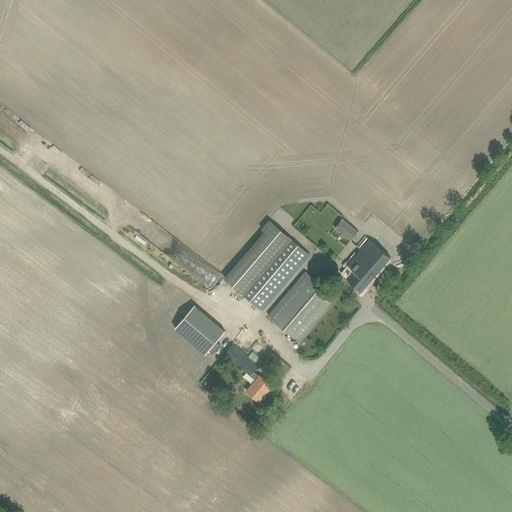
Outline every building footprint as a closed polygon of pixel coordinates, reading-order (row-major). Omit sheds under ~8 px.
[(426,164),(403,191),(428,212),(451,185),(426,164)] [(367,229),(382,208),(374,203),(359,223),(367,229)] [(335,228),(351,241),(359,232),(343,218),(335,228)] [(310,254),(270,220),(262,229),(266,232),(226,279),(262,310),(310,254)] [(369,239),(341,273),(347,279),(362,291),(391,257),(369,239)] [(268,315),(300,342),(337,299),(306,272),(268,315)] [(177,328),(207,355),(228,331),(198,304),(177,328)] [(247,390),(251,394),(259,401),(272,386),(259,375),(259,376),(254,372),(259,366),(233,344),(225,353),(256,379),(247,390)]
